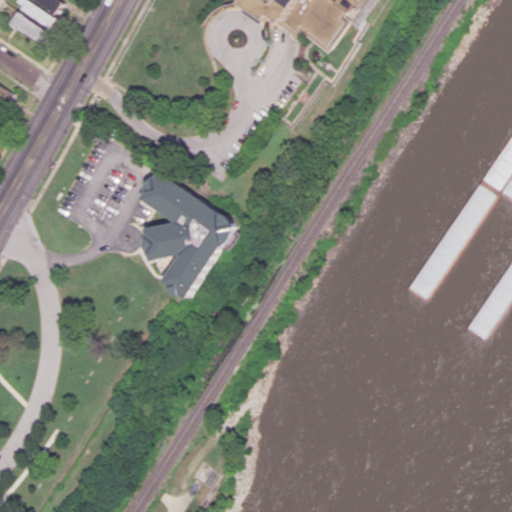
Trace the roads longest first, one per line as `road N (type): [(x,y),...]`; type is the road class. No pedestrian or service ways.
road 1 (residential): [(0,222),(41,265),(53,305),(42,398),(31,429),(0,469)]
road 2 (primary): [(116,0),(0,208)]
